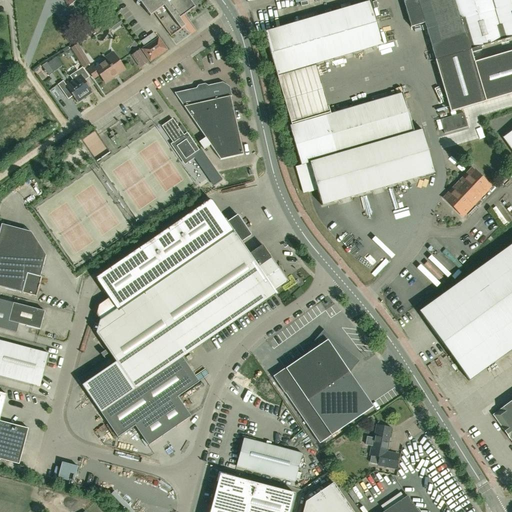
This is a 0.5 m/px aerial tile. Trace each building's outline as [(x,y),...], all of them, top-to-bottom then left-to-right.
[(137,0),(150,16),(154,14),(171,37),(185,27),(179,19),(195,7),(189,0),(137,0)] [(511,0),(411,0),(403,2),(411,28),(424,24),(435,61),(439,73),(443,86),(450,112),(472,106),(484,102),(485,102),(485,101),(511,93),(511,52),(475,63),(471,52),(481,50),(481,47),(511,38),(511,0)] [(400,40),(383,45),(383,43),(400,38),(390,5),(373,10),(371,2),(264,33),(277,76),(377,47),(379,53),(402,46),(400,40)] [(150,60),(166,50),(158,39),(143,49),(150,60)] [(89,64),(77,45),(72,48),(84,67),(89,64)] [(104,63),(115,76),(125,70),(112,52),(102,60),(104,63)] [(48,76),(53,72),(47,63),(42,66),(48,76)] [(104,63),(96,69),(94,66),(88,70),(94,78),(99,74),(105,83),(115,76),(104,63)] [(70,76),(74,82),(85,98),(92,92),(89,88),(84,81),(89,78),(89,77),(83,67),(77,71),(70,76)] [(77,103),(85,98),(74,82),(67,86),(63,81),(58,84),(68,99),(73,96),(77,103)] [(190,115),(233,110),(230,97),(232,97),(232,96),(230,96),(230,95),(228,88),(222,84),(207,87),(205,86),(204,88),(200,89),(199,88),(198,90),(178,94),(176,94),(175,93),(174,93),(190,115)] [(403,94),(325,116),(290,127),(301,166),(310,163),(322,206),(435,173),(423,130),(414,133),(403,94)] [(243,155),(233,110),(190,115),(205,138),(199,142),(204,150),(210,145),(220,160),(243,155)] [(464,114),(441,120),(444,133),(468,127),(464,114)] [(186,159),(192,155),(199,150),(187,133),(183,135),(172,119),(163,126),(186,159)] [(511,131),(504,137),(511,148),(511,245),(420,312),(469,381),(511,349),(511,131)] [(95,157),(108,150),(100,132),(86,138),(95,157)] [(194,178),(200,174),(192,162),(186,166),(194,178)] [(462,216),(490,186),(472,169),(444,199),(462,216)] [(372,222),(382,218),(374,195),(364,199),(372,222)] [(210,198),(94,278),(117,310),(100,321),(96,333),(116,362),(82,386),(117,438),(135,426),(148,446),(191,417),(177,397),(199,382),(182,357),(276,293),(274,290),(287,281),(263,246),(250,255),(233,231),(210,198)] [(247,210),(256,203),(252,198),(243,205),(247,210)] [(41,277),(40,277),(46,255),(31,232),(1,224),(0,228),(0,287),(22,293),(36,297),(41,277)] [(354,245),(360,242),(355,234),(349,237),(354,245)] [(348,239),(343,242),(348,251),(353,248),(348,239)] [(346,249),(342,252),(346,260),(351,257),(346,249)] [(352,257),(349,261),(356,267),(359,264),(352,257)] [(417,267),(433,287),(445,278),(429,258),(417,267)] [(0,328),(4,329),(6,321),(40,330),(45,311),(34,309),(0,299),(0,328)] [(314,320),(322,316),(318,310),(311,315),(314,320)] [(307,355),(285,369),(296,386),(285,394),(319,444),(373,407),(363,392),(358,395),(346,377),(357,364),(324,335),(307,355)] [(48,354),(12,344),(0,340),(0,376),(39,387),(48,354)] [(504,380),(511,374),(511,372),(510,370),(501,376),(504,380)] [(0,392),(0,459),(19,465),(28,429),(0,421),(0,418),(6,394),(0,392)] [(510,438),(511,441),(511,401),(502,408),(502,409),(493,415),(502,428),(510,438)] [(377,426),(375,439),(367,437),(366,445),(373,446),(373,448),(372,447),(370,456),(380,457),(379,465),(396,468),(399,454),(387,452),(391,428),(377,426)] [(243,438),(236,466),(295,482),(302,454),(243,438)] [(77,464),(61,460),(58,476),(73,479),(77,464)] [(326,460),(322,462),(328,473),(332,471),(326,460)] [(227,476),(227,474),(218,472),(216,482),(218,483),(214,495),(209,511),(290,511),(295,494),(239,480),(227,476)] [(353,511),(333,483),(305,502),(302,511),(353,511)] [(418,511),(407,496),(383,511),(418,511)]
